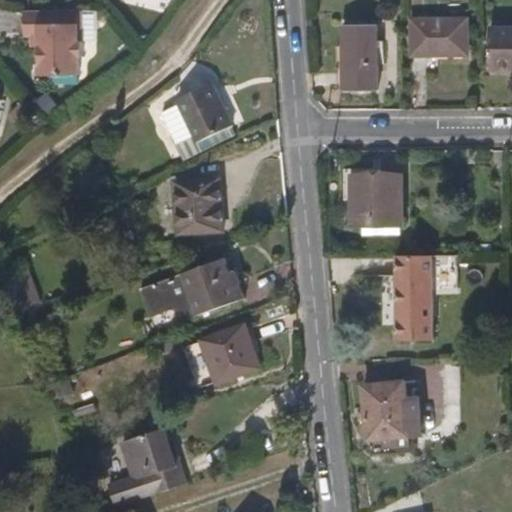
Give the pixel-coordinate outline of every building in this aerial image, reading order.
[(37,13),(32,13),(32,38),(38,38),(48,37),(48,49),(45,50),(45,63),(48,63),(49,78),(88,77),(88,59),(94,58),(93,44),(87,44),(86,12),(37,13)] [(469,57),(469,21),(414,21),(413,57),(469,57)] [(379,92),(378,26),(344,26),(345,91),(379,92)] [(511,70),(511,29),(493,29),(493,71),(511,70)] [(48,37),(38,38),(39,50),(45,50),(48,49),(48,37)] [(214,84),(178,100),(179,105),(161,114),(177,148),(196,140),(198,143),(236,127),(214,84)] [(404,226),(404,176),(354,177),(355,227),(404,226)] [(220,178),(176,182),(179,236),(226,232),(220,178)] [(436,257),(400,258),(400,340),(436,340),(436,257)] [(0,292),(3,301),(38,290),(28,258),(0,266),(0,292)] [(248,298),(237,270),(232,272),(227,259),(143,290),(153,319),(176,310),(180,323),(248,298)] [(247,325),(202,342),(218,385),(263,367),(247,325)] [(410,399),(408,382),(366,385),(371,441),(423,435),(421,419),(423,419),(422,398),(410,399)] [(163,494),(190,485),(177,446),(173,447),(165,429),(123,444),(134,477),(109,486),(117,508),(163,494)]
